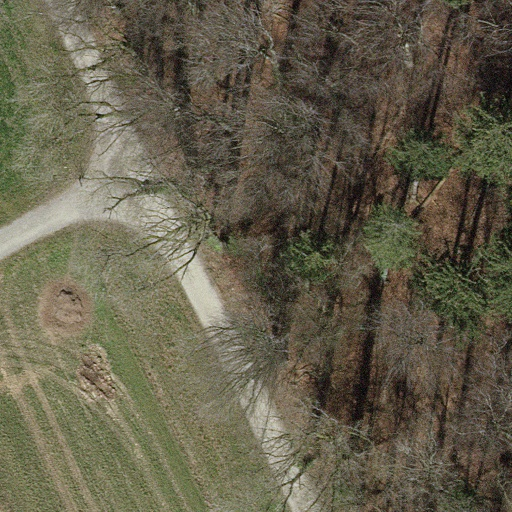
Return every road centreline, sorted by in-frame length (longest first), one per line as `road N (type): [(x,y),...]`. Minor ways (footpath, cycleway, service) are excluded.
road 1 (track): [(291,511),(39,0)]
road 2 (track): [(135,183),(0,267)]
